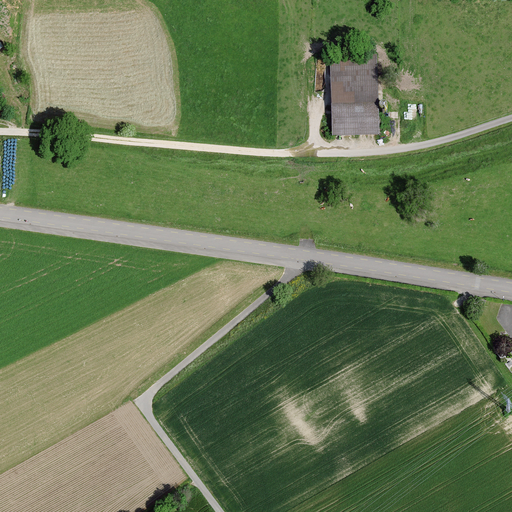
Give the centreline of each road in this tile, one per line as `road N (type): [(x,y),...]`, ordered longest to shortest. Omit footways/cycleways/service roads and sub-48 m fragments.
road 1 (unclassified): [(511,288),(0,211)]
road 2 (residential): [(0,131),(352,153),(433,142),(511,117)]
road 3 (track): [(219,511),(139,402),(307,255)]
